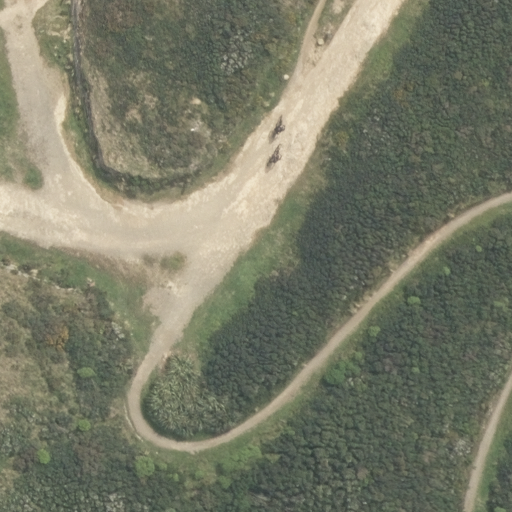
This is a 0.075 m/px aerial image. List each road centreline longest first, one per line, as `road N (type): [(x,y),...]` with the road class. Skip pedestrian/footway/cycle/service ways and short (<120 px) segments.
road 1 (track): [(0,201),(75,222),(209,205),(350,0)]
road 2 (track): [(75,222),(42,113),(40,0)]
